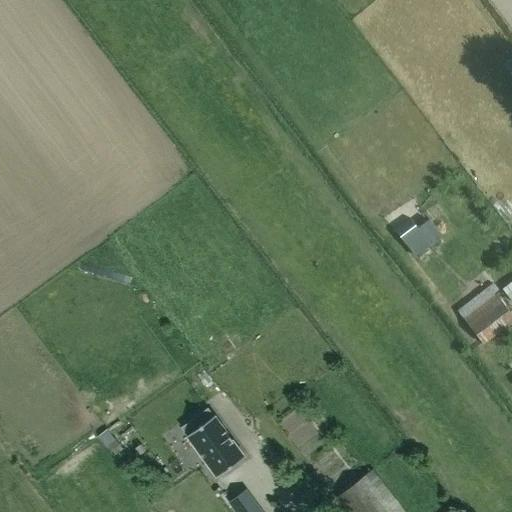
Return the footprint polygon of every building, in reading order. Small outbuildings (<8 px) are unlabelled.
[(415,257),(443,236),(430,219),(419,228),(416,224),(400,236),(415,257)] [(484,344),(511,320),(511,314),(495,294),(499,290),(493,282),(457,311),(484,344)] [(216,477),(243,457),(214,416),(212,416),(207,409),(192,420),(197,427),(185,436),(216,477)] [(109,447),(114,454),(121,449),(116,442),(109,447)] [(336,498),(347,511),(404,511),(372,470),(336,498)]
